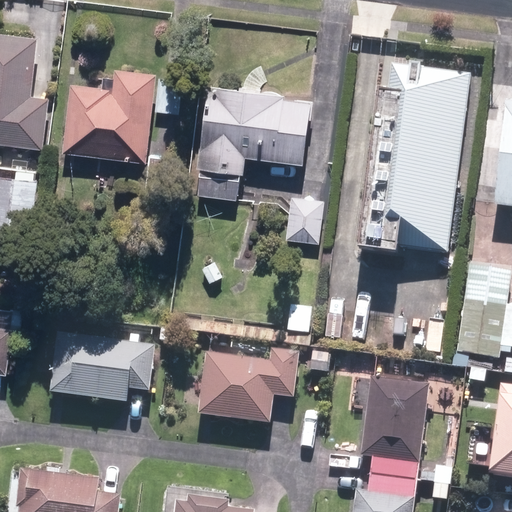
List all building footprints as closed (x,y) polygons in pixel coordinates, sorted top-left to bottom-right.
[(0,32),(0,144),(43,150),(49,99),(29,96),(36,37),(0,32)] [(374,92),(352,254),(393,260),(395,247),(447,254),(471,76),(390,65),(386,94),(374,92)] [(69,83),(60,153),(146,163),(157,74),(103,67),(101,86),(69,83)] [(207,85),(192,195),(238,201),(244,157),(301,165),(310,98),(207,85)] [(511,104),(503,103),(489,210),(511,212),(511,104)] [(0,176),(0,248),(27,252),(37,182),(0,176)] [(289,195),(283,239),(319,244),(324,200),(289,195)] [(215,255),(196,268),(211,289),(230,276),(215,255)] [(511,271),(467,265),(455,355),(499,361),(501,348),(511,348),(511,307),(507,307),(511,271)] [(310,308),(289,307),(287,336),(309,337),(310,308)] [(12,328),(0,326),(0,375),(6,376),(12,328)] [(155,347),(56,334),(48,395),(127,405),(129,392),(149,394),(155,347)] [(204,356),(196,416),(270,426),(274,399),(293,401),(300,353),(271,349),(269,364),(204,356)] [(355,491),(352,511),(413,511),(429,385),(369,378),(359,459),(371,461),(367,493),(355,491)] [(511,387),(497,385),(485,475),(511,478),(511,387)] [(453,468),(434,467),(433,502),(451,503),(453,468)] [(100,481),(19,472),(14,511),(119,511),(121,498),(99,495),(100,481)] [(253,511),(229,509),(229,502),(175,495),(173,511),(253,511)]
